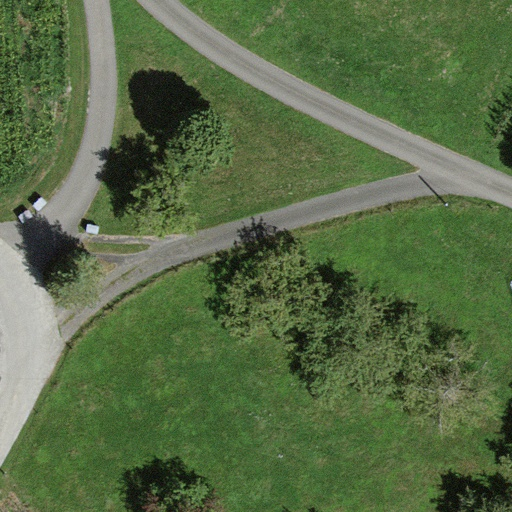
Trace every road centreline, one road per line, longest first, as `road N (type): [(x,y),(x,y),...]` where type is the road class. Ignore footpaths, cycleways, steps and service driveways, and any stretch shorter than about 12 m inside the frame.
road 1 (track): [(463,174),(209,237),(154,262),(81,317),(36,335)]
road 2 (residential): [(0,407),(36,335),(20,266),(85,177),(97,144),(98,0)]
road 3 (track): [(511,194),(274,81),(202,40),(155,0)]
